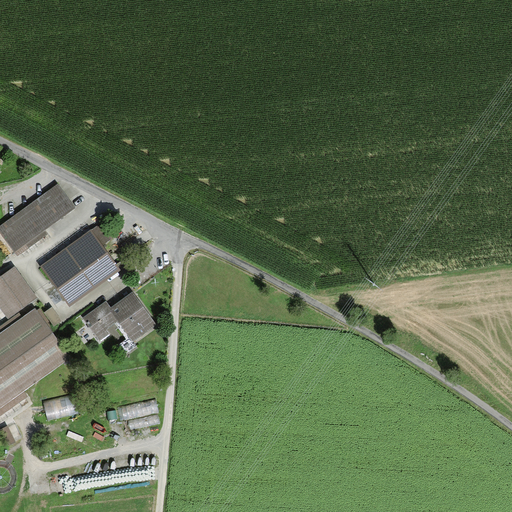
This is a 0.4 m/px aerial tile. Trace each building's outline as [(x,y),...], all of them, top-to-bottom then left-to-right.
[(60,185),(0,226),(0,230),(18,257),(50,235),(46,230),(77,209),(60,185)] [(101,226),(42,268),(70,307),(119,272),(101,247),(111,240),(101,226)] [(15,268),(0,278),(0,307),(8,319),(37,299),(15,268)] [(107,301),(81,319),(98,343),(121,327),(134,344),(156,326),(132,293),(112,307),(107,301)] [(54,304),(46,310),(57,323),(64,318),(54,304)] [(35,307),(0,331),(0,416),(27,398),(22,391),(69,359),(35,307)] [(126,405),(128,418),(159,415),(157,402),(126,405)] [(53,477),(43,478),(44,496),(54,495),(53,477)]
